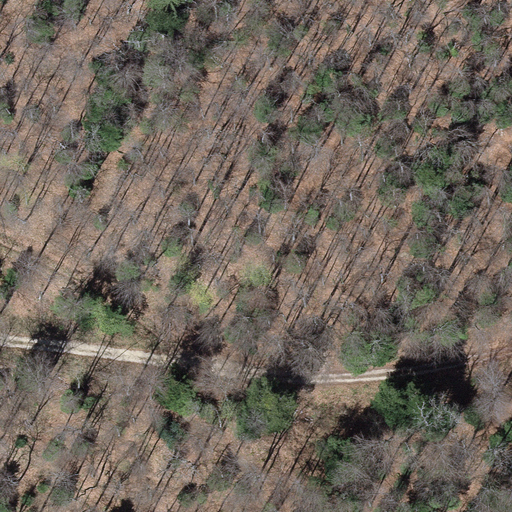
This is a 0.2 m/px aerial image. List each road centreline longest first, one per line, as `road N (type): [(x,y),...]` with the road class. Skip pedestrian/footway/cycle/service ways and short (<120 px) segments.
road 1 (track): [(511,350),(406,374),(311,379),(0,341)]
road 2 (track): [(209,366),(107,289),(0,240)]
